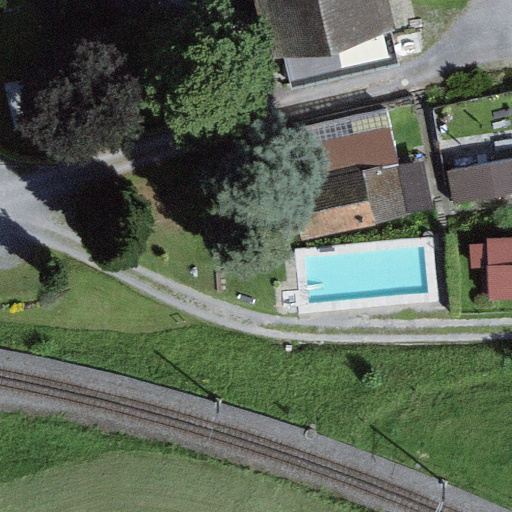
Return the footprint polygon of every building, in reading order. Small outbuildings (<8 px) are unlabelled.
[(379,0),(243,0),(247,16),(293,7),(306,70),(391,53),(379,0)] [(72,84),(28,96),(35,122),(79,111),(72,84)] [(457,192),(511,188),(511,149),(455,153),(457,192)] [(368,173),(293,191),(304,235),(379,216),(368,173)] [(511,226),(493,228),(496,292),(511,291),(511,226)]
